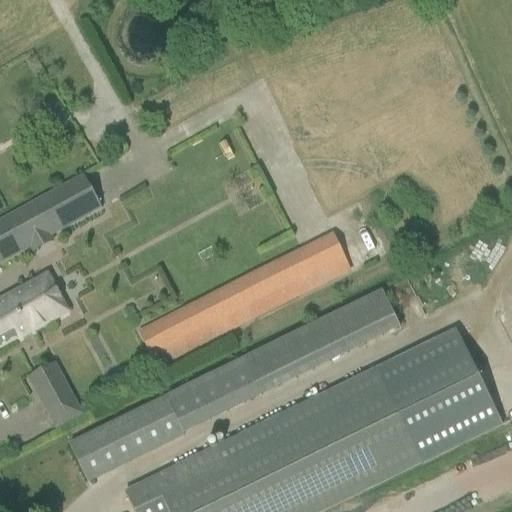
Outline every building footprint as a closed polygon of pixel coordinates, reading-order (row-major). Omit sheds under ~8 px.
[(0,223),(0,265),(102,210),(84,177),(0,223)] [(339,239),(135,322),(152,363),(356,280),(339,239)] [(0,347),(17,338),(19,341),(68,314),(48,276),(0,302),(0,347)] [(456,335),(125,495),(132,511),(326,511),(421,465),(424,471),(503,433),(456,335)] [(39,400),(56,430),(82,416),(54,365),(38,374),(50,394),(39,400)] [(69,447),(87,484),(184,437),(166,400),(69,447)]
